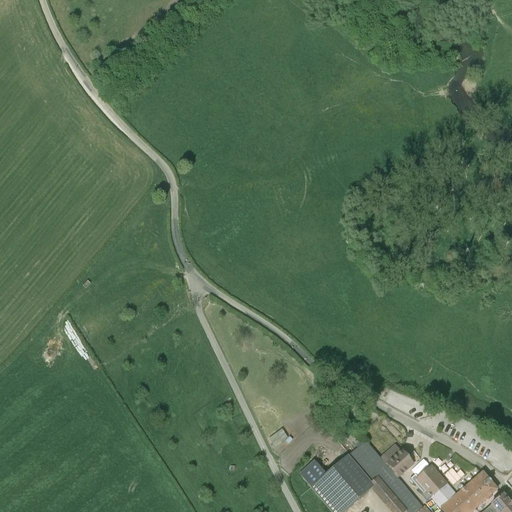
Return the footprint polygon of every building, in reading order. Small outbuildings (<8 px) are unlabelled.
[(276,446),(290,437),(284,427),(270,436),(276,446)] [(406,511),(418,511),(422,509),(365,441),(313,486),(335,511),(404,511),(406,511)] [(414,453),(408,458),(402,451),(385,464),(386,465),(385,465),(397,478),(398,479),(414,465),(413,465),(419,460),(414,453)] [(446,472),(454,482),(462,475),(454,465),(446,472)] [(482,474),(457,496),(432,468),(416,482),(440,510),(441,511),(471,511),(496,490),(482,474)] [(483,511),(505,511),(511,506),(511,505),(509,503),(502,496),(490,507),(483,511)]
